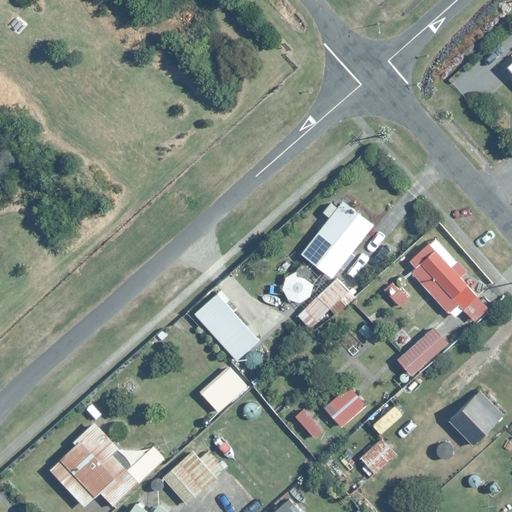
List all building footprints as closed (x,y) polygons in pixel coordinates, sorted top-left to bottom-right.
[(359,254),(352,248),(372,222),(342,198),(300,251),(331,275),(341,262),(348,267),(359,254)] [(427,242),(425,240),(407,257),(415,266),(410,271),(454,318),(464,308),(472,317),(488,302),(462,275),(468,268),(435,235),(427,242)] [(307,325),(329,305),(335,312),(363,286),(347,268),(338,277),(337,275),(296,313),(307,325)] [(229,276),(228,276),(191,310),(234,358),(284,313),(283,313),(281,312),(279,312),(278,311),(276,310),(274,310),(273,309),(271,308),(269,308),(268,307),(266,306),(264,305),(263,305),(261,304),(260,303),(258,302),(257,301),(255,300),(254,299),(252,298),(251,297),(249,296),(248,295),(246,294),(245,293),(244,292),(242,290),(241,289),(240,288),(238,287),(237,285),(236,284),(235,283),(233,282),(232,280),(231,279),(230,277),(229,276)] [(436,321),(396,358),(414,378),(454,341),(436,321)] [(228,362),(197,389),(217,412),(248,385),(228,362)] [(349,380),(322,406),(341,426),(368,400),(349,380)] [(476,389),(447,419),(472,442),(501,413),(476,389)] [(305,403),(293,414),(313,436),(325,425),(305,403)] [(48,467),(84,505),(98,492),(111,506),(165,457),(151,441),(126,465),(112,450),(117,445),(93,419),(71,439),(75,443),(48,467)] [(380,434),(357,456),(374,473),(396,451),(380,434)] [(201,453),(196,446),(161,475),(185,503),(225,468),(207,447),(201,453)] [(272,511),(303,511),(291,496),(272,511)] [(150,511),(134,499),(124,511),(171,511),(157,501),(150,511)]
